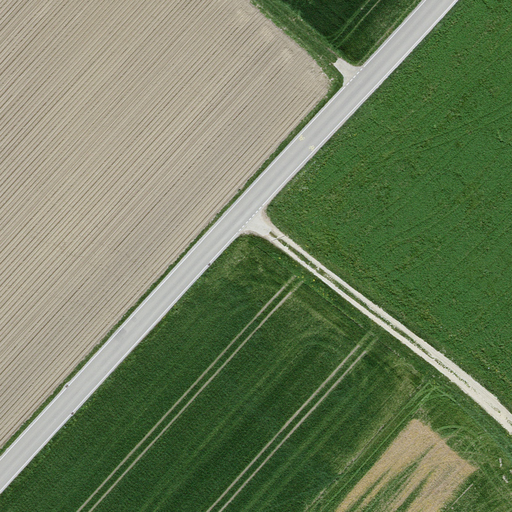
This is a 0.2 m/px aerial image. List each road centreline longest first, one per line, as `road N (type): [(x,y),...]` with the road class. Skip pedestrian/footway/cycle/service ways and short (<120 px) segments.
road 1 (unclassified): [(441,0),(0,476)]
road 2 (track): [(242,212),(511,424)]
